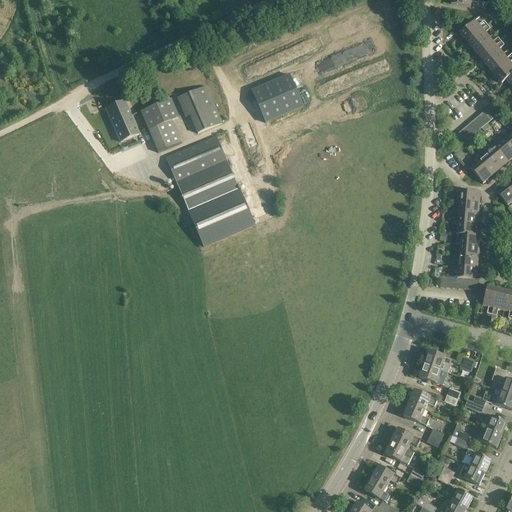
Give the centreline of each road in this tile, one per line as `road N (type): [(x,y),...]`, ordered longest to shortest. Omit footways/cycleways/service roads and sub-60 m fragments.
road 1 (residential): [(407,318),(430,165),(425,0)]
road 2 (track): [(0,134),(279,0)]
road 3 (tertiary): [(317,511),(386,386),(407,318)]
road 4 (residential): [(511,170),(489,187),(486,222),(486,262),(495,278),(511,281)]
